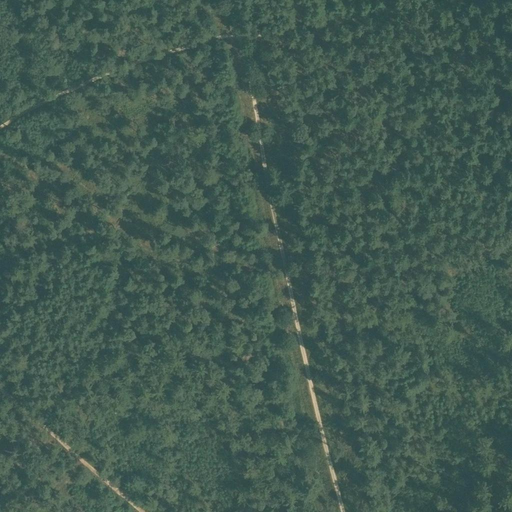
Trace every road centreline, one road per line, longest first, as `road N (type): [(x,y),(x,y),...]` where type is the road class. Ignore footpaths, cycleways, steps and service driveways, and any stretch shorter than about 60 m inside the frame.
road 1 (track): [(236,33),(158,51),(0,130)]
road 2 (track): [(469,0),(236,33)]
road 3 (track): [(124,511),(0,403)]
